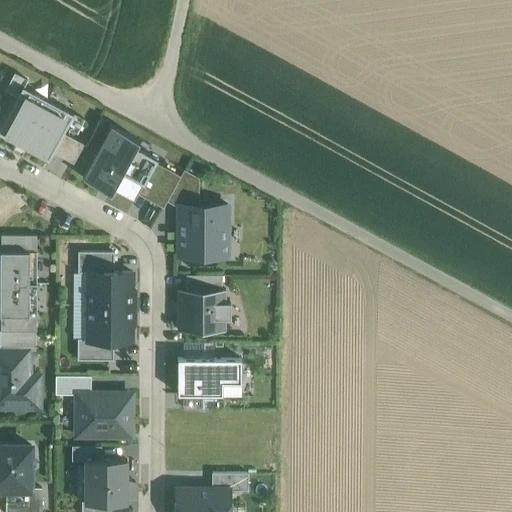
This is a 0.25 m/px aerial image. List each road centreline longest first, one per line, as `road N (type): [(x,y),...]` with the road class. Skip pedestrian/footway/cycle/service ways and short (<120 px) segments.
road 1 (unclassified): [(0,39),(511,318)]
road 2 (residential): [(151,511),(151,256),(130,231),(0,161)]
road 3 (track): [(156,126),(182,0)]
